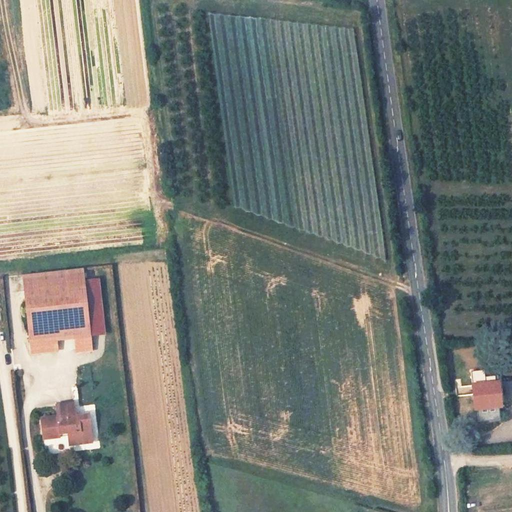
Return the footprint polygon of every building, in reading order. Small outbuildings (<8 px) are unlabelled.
[(84,269),(22,275),(31,353),(59,350),(58,339),(75,337),(76,351),(93,349),(91,335),(85,280),(84,269)] [(85,280),(91,335),(105,334),(100,278),(85,280)] [(501,410),(500,393),(498,385),(472,387),(475,412),(501,410)] [(91,434),(88,411),(76,412),(75,403),(58,405),(58,415),(42,417),(44,438),(58,437),(58,434),(67,433),(68,440),(78,439),(79,435),(91,434)] [(91,443),(91,434),(79,435),(78,439),(68,440),(68,446),(91,443)]
